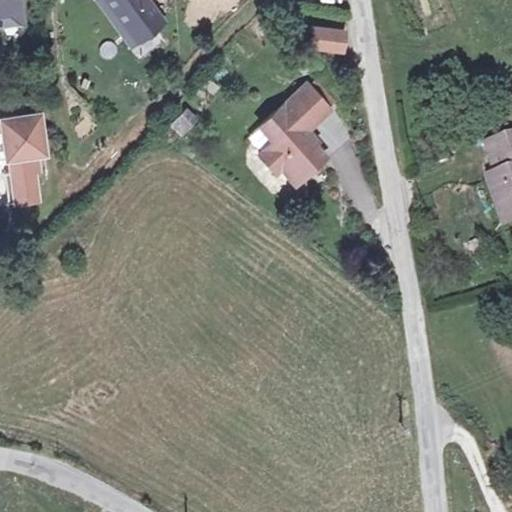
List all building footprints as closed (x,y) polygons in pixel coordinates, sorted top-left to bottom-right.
[(16,0),(0,0),(0,20),(16,17),(19,17),(16,0)] [(159,28),(139,0),(98,0),(134,48),(159,28)] [(16,17),(0,20),(0,29),(18,27),(16,17)] [(346,35),(313,33),(313,51),(345,52),(346,35)] [(271,172),(280,181),(290,171),(298,178),(317,161),(297,140),(298,134),(320,113),(295,88),(248,132),(261,146),(249,159),(266,176),(271,172)] [(177,138),(199,124),(190,110),(168,124),(177,138)] [(39,119),(0,124),(0,149),(7,149),(9,164),(9,168),(14,168),(16,179),(5,180),(8,209),(37,205),(34,177),(38,177),(37,160),(44,159),(39,119)] [(511,139),(491,145),(500,177),(493,180),(507,228),(511,226),(511,139)] [(7,149),(0,149),(0,164),(9,164),(7,149)] [(287,188),(298,178),(290,171),(280,181),(287,188)]
